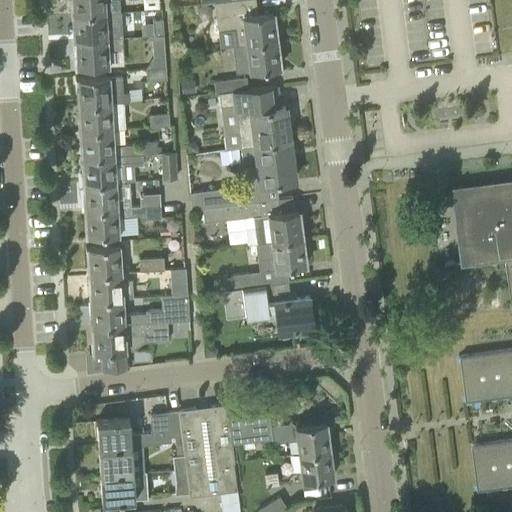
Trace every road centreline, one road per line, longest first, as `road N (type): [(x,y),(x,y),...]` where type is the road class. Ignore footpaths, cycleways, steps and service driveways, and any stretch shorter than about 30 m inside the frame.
road 1 (residential): [(361,362),(317,0)]
road 2 (residential): [(24,392),(361,362)]
road 3 (residential): [(24,392),(7,66)]
road 4 (residential): [(380,511),(361,362)]
